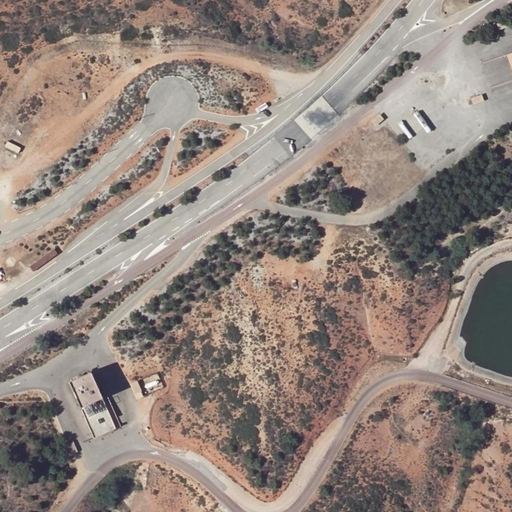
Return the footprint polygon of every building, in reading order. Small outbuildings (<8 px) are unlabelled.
[(499,30),(510,27),(507,20),(497,24),(499,30)] [(482,95),(471,98),(473,105),(484,101),(482,95)] [(375,127),(384,119),(379,114),(370,121),(375,127)] [(35,269),(59,253),(56,248),(32,265),(35,269)] [(93,437),(115,427),(101,397),(89,371),(67,380),(79,407),(93,437)] [(137,381),(130,383),(135,394),(141,391),(137,381)] [(78,452),(73,441),(67,444),(71,455),(78,452)]
